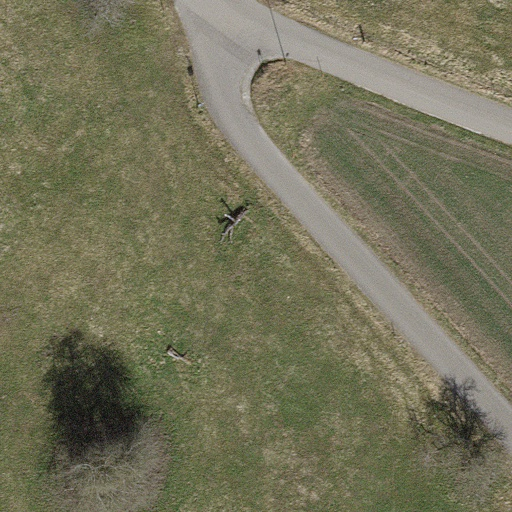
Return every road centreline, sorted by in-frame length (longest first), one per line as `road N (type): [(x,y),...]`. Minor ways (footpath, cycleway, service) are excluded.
road 1 (track): [(222,2),(223,76),(244,131),(511,432)]
road 2 (unclassified): [(218,0),(317,50),(511,126)]
